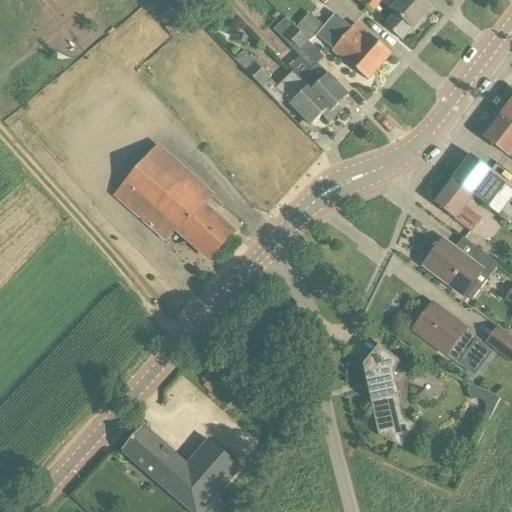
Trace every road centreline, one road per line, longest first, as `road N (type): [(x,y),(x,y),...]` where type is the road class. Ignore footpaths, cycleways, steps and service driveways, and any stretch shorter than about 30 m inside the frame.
road 1 (tertiary): [(23,511),(273,234)]
road 2 (tertiary): [(273,234),(333,181),(404,161),(511,20)]
road 3 (unclassified): [(352,511),(326,346),(306,288),(273,234)]
road 4 (track): [(190,326),(0,126)]
